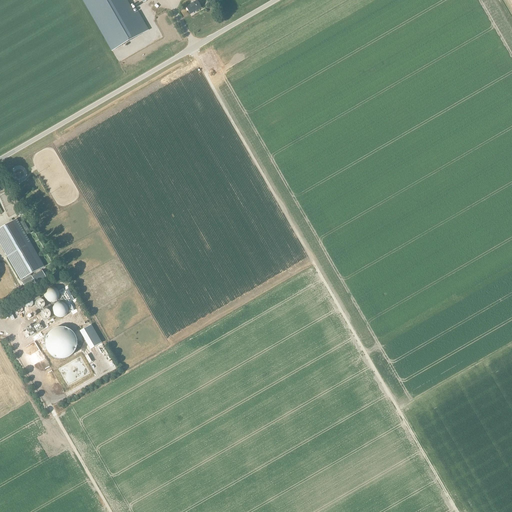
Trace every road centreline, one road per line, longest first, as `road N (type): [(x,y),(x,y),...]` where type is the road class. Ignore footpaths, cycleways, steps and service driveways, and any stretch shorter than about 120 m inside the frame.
road 1 (track): [(451,511),(190,50)]
road 2 (unclassified): [(0,160),(278,0)]
